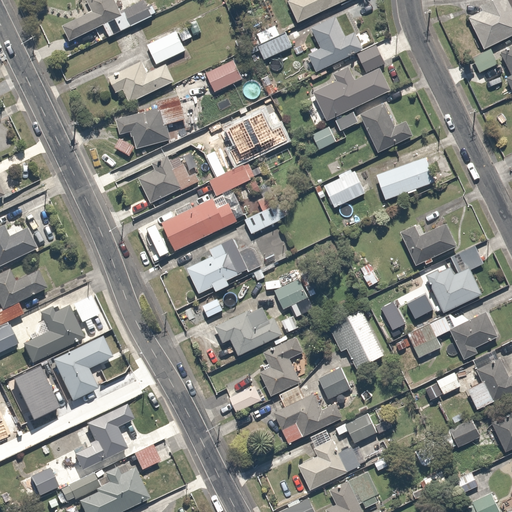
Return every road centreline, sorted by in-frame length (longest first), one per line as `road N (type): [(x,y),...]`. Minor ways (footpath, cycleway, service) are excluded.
road 1 (tertiary): [(238,511),(136,322),(0,22)]
road 2 (residential): [(511,232),(420,43),(408,0)]
